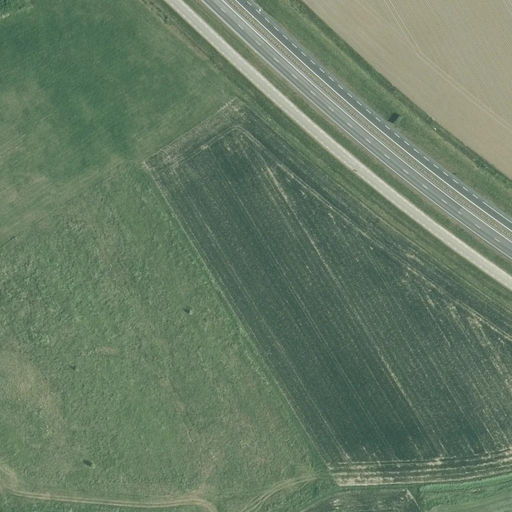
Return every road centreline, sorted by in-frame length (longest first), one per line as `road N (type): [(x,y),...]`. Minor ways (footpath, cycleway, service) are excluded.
road 1 (unclassified): [(171,0),(330,145),(511,284)]
road 2 (trunk): [(210,0),(406,174),(511,250)]
road 3 (trunk): [(511,227),(422,160),(239,0)]
